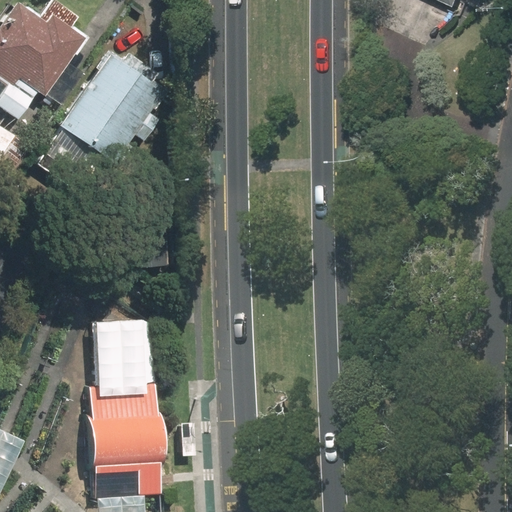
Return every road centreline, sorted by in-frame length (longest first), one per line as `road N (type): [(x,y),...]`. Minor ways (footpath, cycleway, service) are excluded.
road 1 (primary): [(323,0),(325,317),(337,511)]
road 2 (primary): [(248,511),(234,0)]
road 3 (residential): [(505,511),(511,257)]
